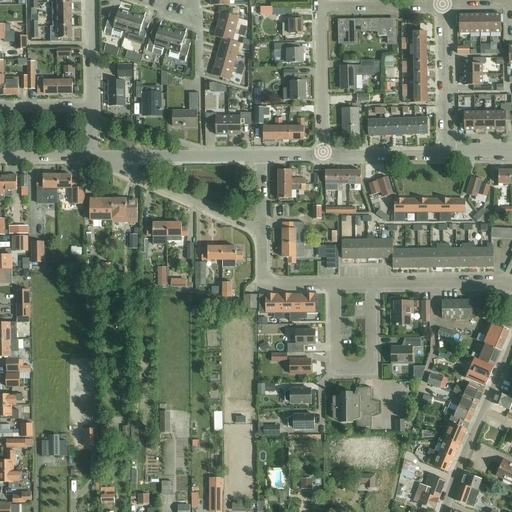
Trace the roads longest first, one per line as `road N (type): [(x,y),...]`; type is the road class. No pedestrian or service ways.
road 1 (residential): [(372,283),(372,354),(358,369),(336,353),(334,283)]
road 2 (residential): [(261,229),(91,155)]
road 3 (residential): [(443,511),(511,343)]
road 4 (residential): [(91,155),(261,156)]
road 5 (residential): [(444,153),(441,4)]
road 6 (residential): [(322,155),(320,7)]
road 7 (residential): [(511,287),(372,283)]
road 8 (residential): [(322,155),(444,153)]
road 9 (residential): [(334,283),(269,283),(261,229)]
